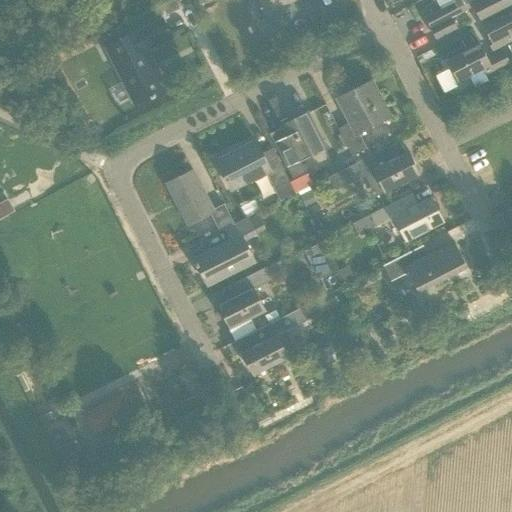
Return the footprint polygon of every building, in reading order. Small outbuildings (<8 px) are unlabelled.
[(262,0),(269,13),(293,0),(262,0)] [(430,30),(452,19),(469,10),(466,5),(475,0),(451,0),(454,4),(424,19),(430,30)] [(511,0),(475,0),(466,5),(469,10),(474,8),(482,25),(485,24),(495,18),(494,17),(511,8),(511,0)] [(495,18),(485,24),(490,35),(500,29),(502,33),(487,41),(493,53),(508,45),(511,43),(511,42),(511,8),(494,17),(495,18)] [(147,50),(172,37),(163,19),(138,32),(138,31),(106,47),(135,104),(166,88),(147,50)] [(452,19),(430,30),(435,40),(457,29),(452,19)] [(121,24),(109,30),(112,37),(124,31),(121,24)] [(471,37),(463,41),(467,51),(476,46),(471,37)] [(484,76),(509,64),(503,53),(488,61),(479,45),(476,46),(467,51),(446,62),(458,84),(482,72),(484,76)] [(358,134),(391,118),(372,81),(336,100),(348,124),(338,129),(355,162),(369,155),(358,134)] [(261,131),(271,126),(262,110),(253,115),(261,131)] [(287,138),(275,144),(293,180),(306,173),(300,161),(327,148),(309,113),(281,128),(287,138)] [(256,140),(216,160),(229,186),(250,176),(253,181),(267,174),(267,175),(274,189),(289,181),(273,149),(263,154),(256,140)] [(329,178),(335,190),(366,175),(377,196),(420,174),(409,152),(401,156),(395,144),(329,178)] [(210,214),(218,230),(232,223),(223,204),(212,210),(192,171),(167,184),(187,225),(210,214)] [(300,195),(307,208),(317,203),(310,190),(300,195)] [(393,219),(405,242),(444,222),(431,198),(418,205),(412,194),(371,215),(370,214),(353,223),(358,234),(376,225),(377,227),(393,219)] [(244,240),(255,235),(266,229),(258,214),(247,220),(225,231),(231,242),(195,261),(207,285),(254,261),(244,240)] [(409,273),(419,293),(467,267),(454,243),(429,256),(423,245),(383,267),(391,283),(409,273)] [(318,244),(304,251),(319,280),(333,273),(318,244)] [(267,267),(271,275),(284,269),(279,261),(267,267)] [(254,289),(273,279),(271,275),(267,267),(220,291),(226,302),(218,307),(229,329),(265,310),(254,289)] [(346,268),(335,273),(342,287),(353,282),(346,268)] [(301,308),(291,314),(297,326),(308,320),(301,308)] [(298,353),(287,331),(297,326),(291,314),(244,337),(250,349),(241,353),(253,376),(298,353)] [(122,416),(114,401),(94,412),(102,427),(122,416)] [(36,422),(41,438),(60,432),(56,416),(36,422)] [(111,453),(120,449),(115,438),(106,443),(111,453)] [(73,476),(86,469),(73,442),(60,449),(73,476)] [(84,453),(90,464),(99,460),(93,449),(84,453)]
